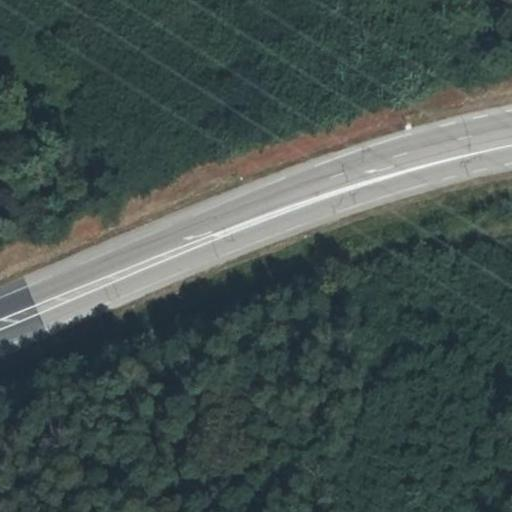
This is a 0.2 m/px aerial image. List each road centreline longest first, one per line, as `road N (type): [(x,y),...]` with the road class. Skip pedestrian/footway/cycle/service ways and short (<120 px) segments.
road 1 (primary): [(0,339),(294,210),(511,146)]
road 2 (track): [(0,397),(299,282),(511,229)]
road 3 (primary): [(511,143),(280,201),(0,309)]
